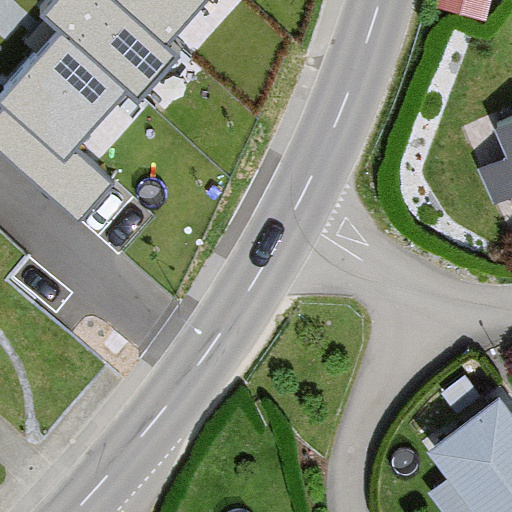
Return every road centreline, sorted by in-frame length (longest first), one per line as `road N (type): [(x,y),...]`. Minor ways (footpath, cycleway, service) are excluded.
road 1 (tertiary): [(291,216),(208,350),(74,511)]
road 2 (residential): [(433,295),(357,433),(354,511)]
road 3 (tertiary): [(378,0),(336,121),(291,216)]
road 4 (residential): [(291,216),(433,295)]
